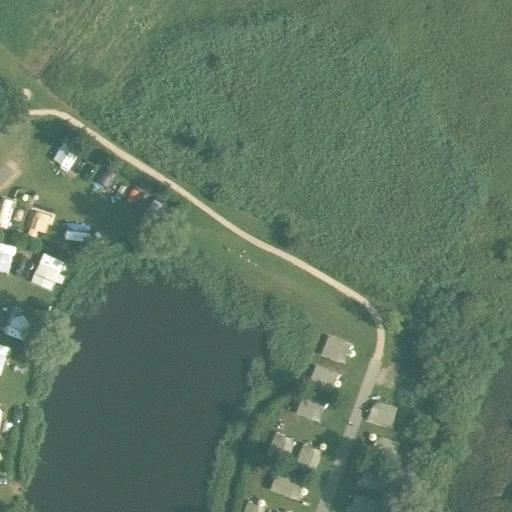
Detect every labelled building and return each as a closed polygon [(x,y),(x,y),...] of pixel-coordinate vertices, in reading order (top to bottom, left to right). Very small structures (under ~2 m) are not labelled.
[(76,178),(87,160),(71,150),(60,168),(76,178)] [(145,189),(141,197),(137,195),(127,216),(145,224),(159,195),(145,189)] [(0,267),(13,268),(15,249),(0,247),(0,267)] [(31,278),(49,280),(51,259),(32,257),(31,278)] [(0,368),(10,371),(16,347),(0,343),(0,368)] [(376,395),(403,402),(416,359),(389,351),(376,395)] [(317,398),(309,417),(326,424),(333,405),(317,398)] [(322,472),(330,457),(314,450),(307,465),(322,472)] [(257,462),(250,480),(268,487),(275,468),(257,462)] [(283,493),(300,499),(307,481),(290,475),(283,493)]
